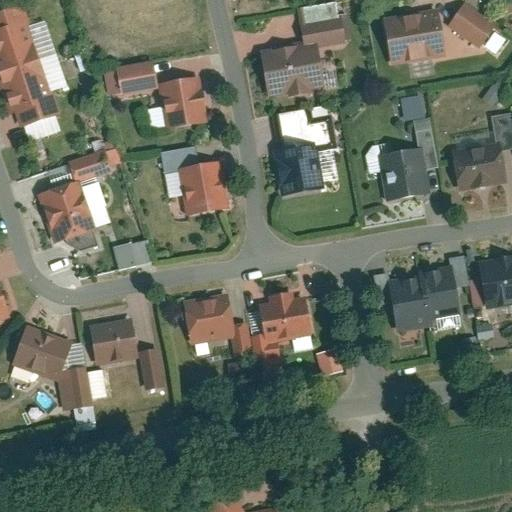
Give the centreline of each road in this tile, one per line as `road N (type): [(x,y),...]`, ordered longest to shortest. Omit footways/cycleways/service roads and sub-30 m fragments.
road 1 (residential): [(0,475),(368,400)]
road 2 (residential): [(0,194),(39,285),(66,297),(264,264)]
road 3 (residential): [(215,0),(264,264)]
road 4 (residential): [(346,251),(511,222)]
road 5 (unclassified): [(346,251),(368,400)]
road 6 (residential): [(368,400),(511,376)]
